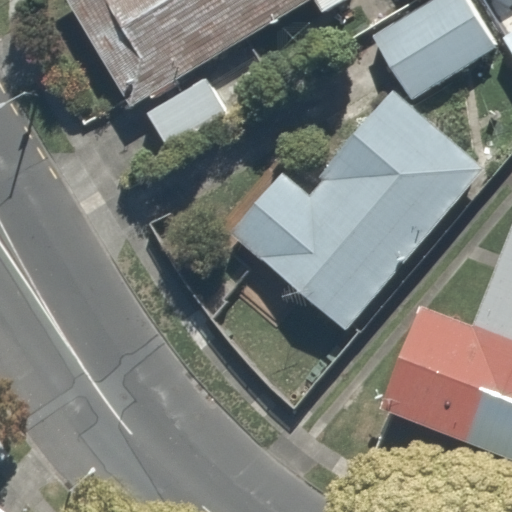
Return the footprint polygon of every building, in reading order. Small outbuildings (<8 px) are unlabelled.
[(62,0),(123,109),(320,0),(62,0)] [(466,0),(420,0),(374,27),(412,92),(493,45),(466,0)] [(511,31),(500,39),(511,59),(511,31)] [(280,171),(226,239),(345,335),(485,161),(387,82),(301,188),(280,171)] [(373,401),(511,464),(511,215),(467,313),(423,293),(373,401)]
